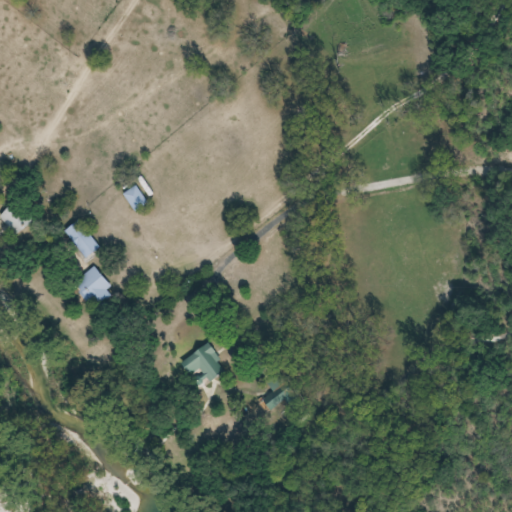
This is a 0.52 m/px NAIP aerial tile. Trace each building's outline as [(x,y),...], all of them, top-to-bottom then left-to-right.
[(150,204),(138,186),(125,195),(137,212),(150,204)] [(34,224),(18,204),(2,217),(18,237),(34,224)] [(101,251),(83,220),(66,230),(84,261),(101,251)] [(117,288),(94,266),(75,285),(98,307),(117,288)] [(194,375),(206,371),(211,383),(227,377),(216,346),(187,357),(194,375)] [(274,393),(264,399),(270,410),(295,396),(282,373),(267,381),(274,393)]
